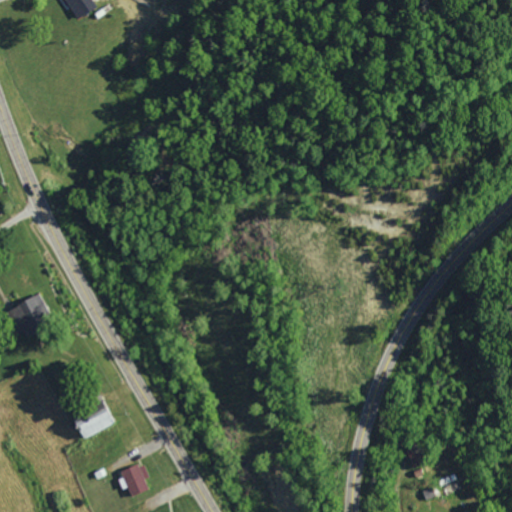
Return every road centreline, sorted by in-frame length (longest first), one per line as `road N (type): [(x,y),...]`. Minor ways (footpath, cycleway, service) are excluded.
road 1 (primary): [(212,511),(58,241),(0,104)]
road 2 (secondary): [(352,511),(366,428),(399,341),(436,283),(511,202)]
